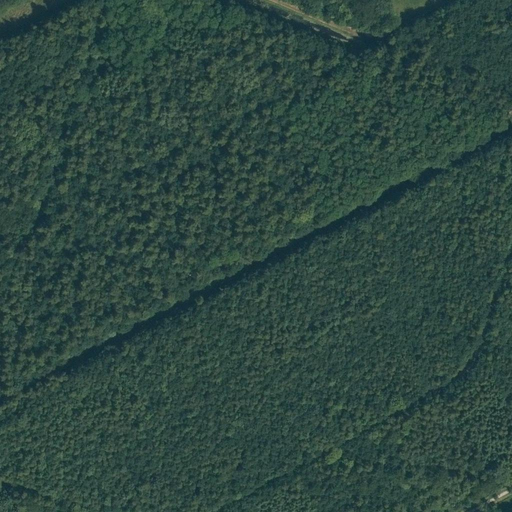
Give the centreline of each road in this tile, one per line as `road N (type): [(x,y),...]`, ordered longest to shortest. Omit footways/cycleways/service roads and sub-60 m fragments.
road 1 (track): [(209,511),(464,373),(511,239)]
road 2 (track): [(102,0),(31,220)]
